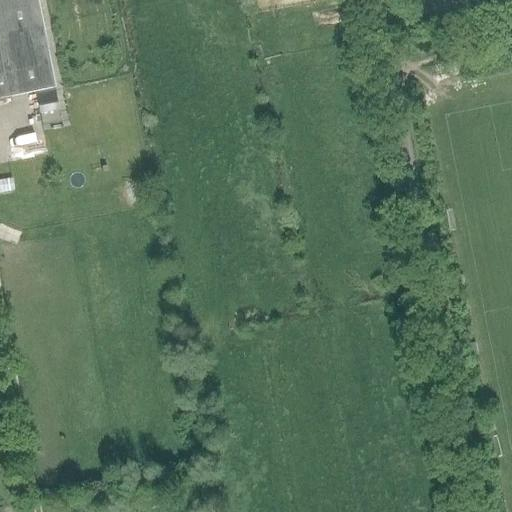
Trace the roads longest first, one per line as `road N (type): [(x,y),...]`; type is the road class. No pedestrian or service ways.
road 1 (track): [(479,511),(398,80)]
road 2 (track): [(0,319),(37,511)]
